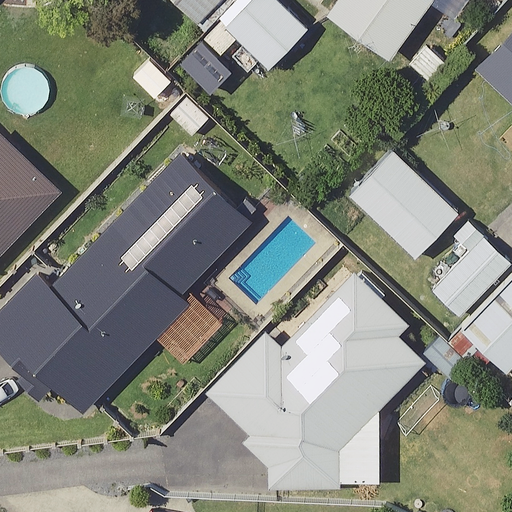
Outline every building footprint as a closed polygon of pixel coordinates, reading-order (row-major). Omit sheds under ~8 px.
[(180,0),(207,30),(241,0),(180,0)] [(223,64),(245,44),(271,74),(316,35),(285,0),(264,0),(262,2),(260,0),(247,0),(202,39),(223,64)] [(434,0),(343,0),(331,17),(391,60),(434,0)] [(511,38),(482,69),(511,98),(511,38)] [(183,79),(151,49),(126,75),(157,105),(183,79)] [(216,121),(185,88),(163,110),(193,143),(216,121)] [(0,251),(57,191),(0,136),(0,251)] [(461,215),(395,151),(352,195),(418,259),(461,215)] [(53,384),(89,416),(188,303),(182,297),(247,222),(172,156),(54,292),(35,275),(0,315),(0,346),(24,367),(13,380),(37,402),(53,384)] [(511,370),(511,259),(472,223),(455,242),(466,252),(433,289),(464,317),(458,325),(510,373),(511,370)] [(256,434),(244,445),(271,464),(269,485),(332,483),(333,455),(427,360),(398,332),(411,319),(346,255),(212,390),(256,434)]
